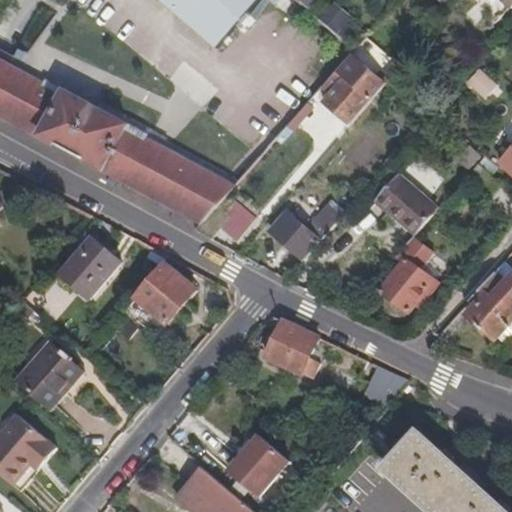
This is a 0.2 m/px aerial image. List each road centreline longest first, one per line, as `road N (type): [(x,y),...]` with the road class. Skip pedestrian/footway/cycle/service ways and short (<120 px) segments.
road 1 (residential): [(0,149),(262,289)]
road 2 (residential): [(262,289),(83,511)]
road 3 (unknown): [(136,0),(218,64),(287,79)]
road 4 (residential): [(511,237),(400,362)]
road 5 (residential): [(262,289),(400,362)]
road 6 (residential): [(400,362),(511,408)]
